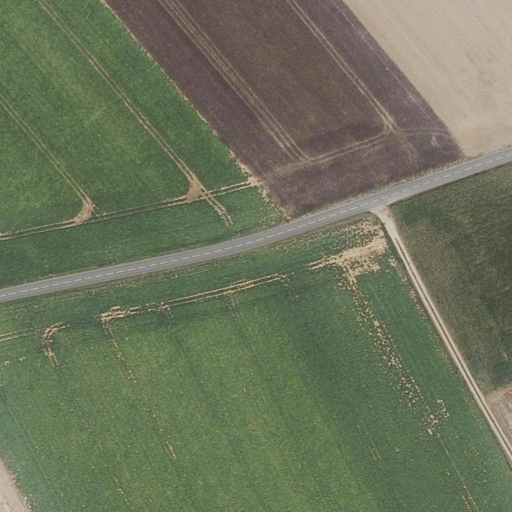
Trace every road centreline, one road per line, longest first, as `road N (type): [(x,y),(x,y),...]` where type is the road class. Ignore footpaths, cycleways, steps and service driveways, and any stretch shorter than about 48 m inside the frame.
road 1 (tertiary): [(0,296),(263,239),(511,153)]
road 2 (track): [(511,455),(374,201)]
